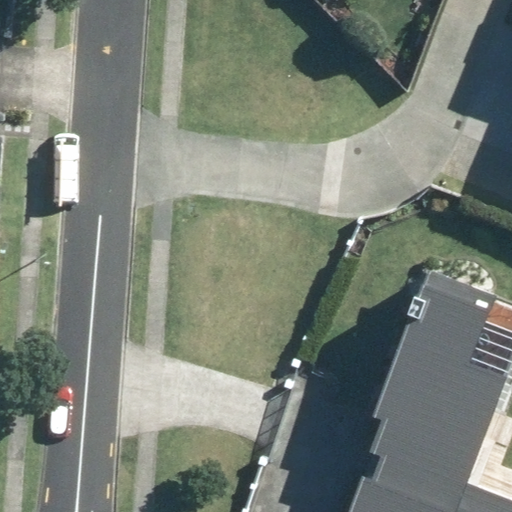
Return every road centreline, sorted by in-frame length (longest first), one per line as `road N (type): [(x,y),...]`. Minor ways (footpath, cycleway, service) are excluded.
road 1 (residential): [(78,511),(110,0)]
road 2 (unknown): [(86,386),(152,377),(204,382),(240,399),(295,458),(313,511)]
